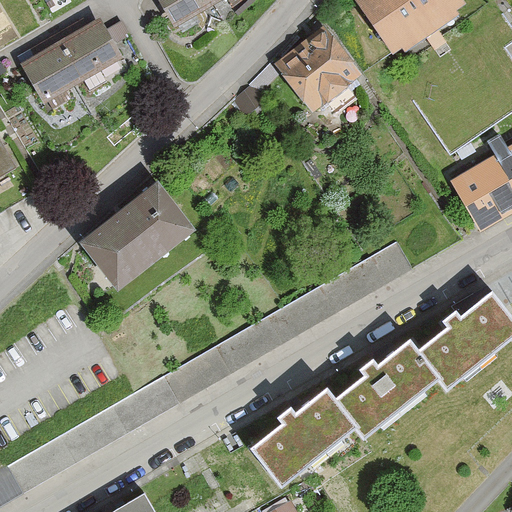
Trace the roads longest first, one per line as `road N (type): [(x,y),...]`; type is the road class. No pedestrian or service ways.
road 1 (residential): [(34,511),(511,241)]
road 2 (residential): [(292,0),(0,294)]
